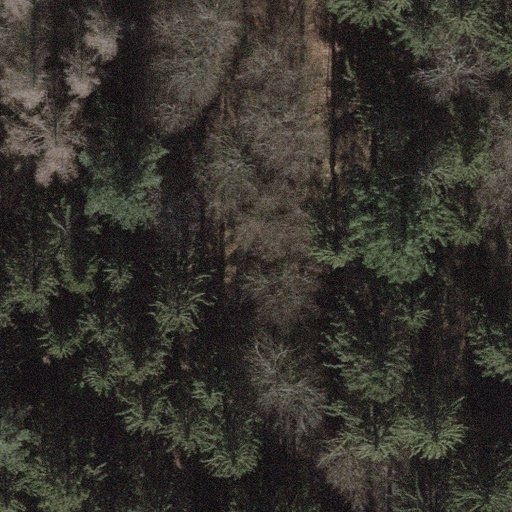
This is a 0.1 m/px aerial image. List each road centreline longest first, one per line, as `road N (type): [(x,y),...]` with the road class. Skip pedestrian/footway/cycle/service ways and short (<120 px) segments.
road 1 (track): [(0,314),(379,427),(446,511)]
road 2 (track): [(379,427),(511,473)]
